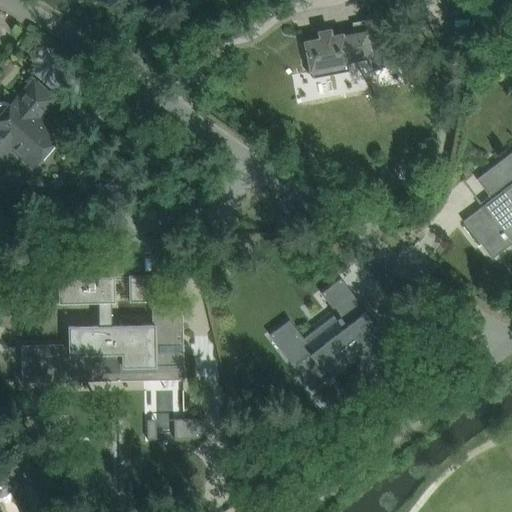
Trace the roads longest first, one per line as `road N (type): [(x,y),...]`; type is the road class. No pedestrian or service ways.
road 1 (residential): [(510,341),(256,156)]
road 2 (unknown): [(369,238),(430,204),(448,163),(453,53),(442,23),(421,0)]
road 3 (residential): [(256,156),(21,0)]
road 4 (residential): [(288,511),(510,341)]
road 5 (residential): [(0,209),(196,208),(232,190),(256,156)]
road 6 (track): [(413,511),(456,466),(511,435)]
